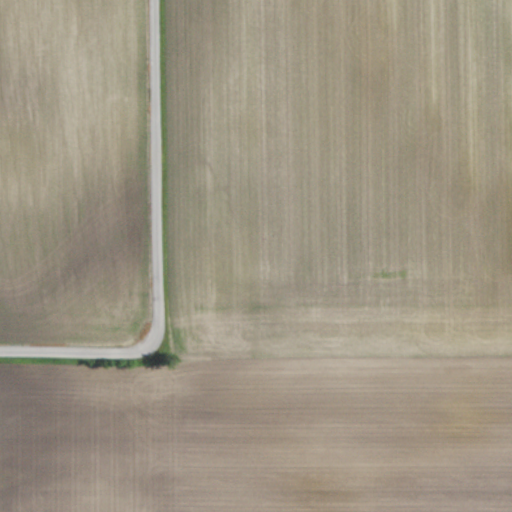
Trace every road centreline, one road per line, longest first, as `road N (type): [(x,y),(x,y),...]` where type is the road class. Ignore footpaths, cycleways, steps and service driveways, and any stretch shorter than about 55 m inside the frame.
road 1 (residential): [(147,344),(156,317),(150,0)]
road 2 (residential): [(0,353),(119,354),(147,344)]
